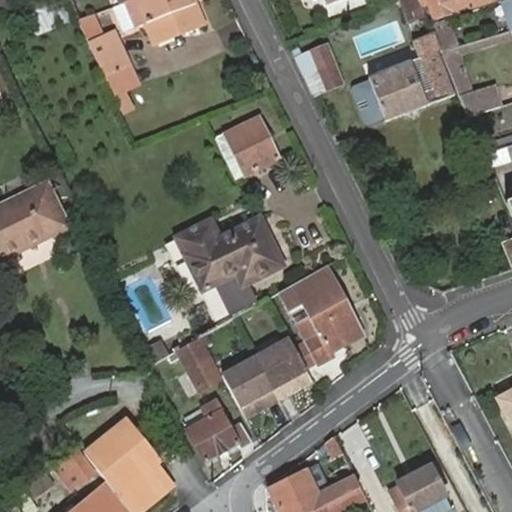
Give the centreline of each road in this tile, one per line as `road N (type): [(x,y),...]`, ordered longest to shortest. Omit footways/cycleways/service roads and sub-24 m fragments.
road 1 (residential): [(248,0),(402,310),(425,341)]
road 2 (residential): [(234,492),(425,341)]
